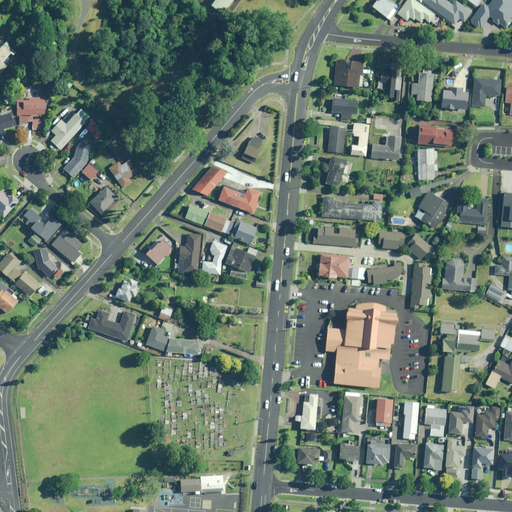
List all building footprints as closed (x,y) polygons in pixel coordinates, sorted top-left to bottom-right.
[(213,0),(210,4),(223,14),(233,0),(213,0)] [(375,0),(376,0),(375,0),(373,0),(370,6),(390,20),(396,11),(392,8),(394,4),(387,0),(375,0)] [(433,13),(414,0),(405,0),(396,14),(405,20),(407,18),(412,21),(414,19),(419,23),(422,19),(427,22),(433,13)] [(421,0),(421,1),(452,24),(456,18),(462,23),(470,12),(454,0),(453,0),(451,3),(446,0),(421,0)] [(490,0),(487,5),(481,1),(469,19),(470,20),(468,23),(476,28),(478,25),(480,27),(487,16),(492,19),(491,20),(497,25),(498,23),(506,29),(511,20),(509,18),(511,13),(511,9),(510,9),(511,6),(511,0),(490,0)] [(0,71),(6,66),(1,62),(9,53),(11,55),(15,50),(5,40),(3,42),(0,39),(0,71)] [(349,60),(348,70),(342,69),(343,60),(334,59),(332,85),(360,87),(362,61),(349,60)] [(400,73),(388,72),(386,97),(393,97),(393,101),(398,101),(400,73)] [(416,83),(411,83),(410,94),(415,94),(415,100),(430,101),(432,73),(416,72),(416,83)] [(499,78),(472,77),(471,106),(484,106),(484,94),(499,95),(499,78)] [(511,85),(504,86),(503,103),(509,103),(509,114),(511,114),(511,85)] [(448,87),(448,90),(439,90),(439,108),(464,108),(465,90),(458,90),(458,87),(448,87)] [(25,99),(15,99),(15,115),(24,115),(24,121),(30,121),(30,130),(42,130),(42,118),(37,118),(37,114),(42,114),(42,96),(25,96),(25,99)] [(356,101),(330,98),(329,112),(340,113),(339,119),(349,120),(350,114),(355,114),(356,101)] [(59,150),(88,116),(78,107),(65,124),(59,119),(49,130),(54,134),(48,141),(59,150)] [(9,110),(0,112),(0,130),(14,126),(9,110)] [(93,119),(84,127),(95,140),(104,132),(93,119)] [(367,124),(352,123),(351,135),(358,136),(357,145),(348,145),(348,154),(366,155),(367,124)] [(451,126),(416,124),(415,144),(450,146),(451,126)] [(343,127),(328,126),(326,151),(341,153),(343,127)] [(116,133),(105,144),(115,155),(126,144),(116,133)] [(254,137),(251,135),(239,158),(251,164),(259,150),(256,148),(262,137),(256,134),(254,137)] [(384,144),(369,143),(368,157),(396,160),(396,157),(403,157),(404,147),(398,147),(399,135),(385,134),(384,144)] [(89,142),(75,141),(72,155),(61,169),(72,178),(86,160),(89,142)] [(431,148),(416,149),(417,180),(433,179),(431,148)] [(124,155),(106,168),(121,188),(130,182),(127,178),(136,171),(124,155)] [(344,159),(328,155),(324,168),(326,169),(322,182),(337,186),(341,173),(346,175),(349,163),(343,161),(344,159)] [(97,170),(87,162),(80,171),(89,180),(97,170)] [(227,172),(209,165),(189,189),(206,195),(227,172)] [(0,183),(0,217),(1,219),(18,202),(0,183)] [(223,183),(216,199),(251,214),(256,203),(254,202),(258,193),(245,187),(243,191),(223,183)] [(117,197),(105,185),(87,202),(101,217),(107,211),(105,209),(117,197)] [(418,187),(407,190),(409,198),(420,195),(418,187)] [(448,204),(426,191),(416,206),(419,208),(414,217),(433,228),(448,204)] [(511,191),(500,191),(498,226),(511,227),(511,191)] [(332,198),(321,197),(320,216),(381,220),(382,201),(371,200),(370,204),(332,202),(332,198)] [(467,201),(456,199),(454,222),(485,226),(488,198),(476,197),(475,209),(466,208),(467,201)] [(201,225),(207,211),(188,203),(183,218),(201,225)] [(25,210),(19,218),(36,233),(43,224),(25,210)] [(207,211),(201,225),(223,233),(224,232),(228,220),(229,219),(224,217),(225,215),(218,213),(217,214),(207,211)] [(224,232),(229,234),(228,237),(247,244),(254,226),(235,219),(234,222),(228,220),(224,232)] [(315,235),(312,235),(311,243),(356,247),(357,239),(353,239),(354,229),(338,228),(338,233),(333,233),(333,227),(316,225),(315,235)] [(53,226),(42,238),(66,258),(76,246),(53,226)] [(377,230),(376,245),(380,245),(380,248),(396,249),(396,244),(402,245),(403,232),(377,230)] [(184,245),(178,245),(177,260),(182,260),(181,271),(197,272),(199,234),(187,233),(186,242),(184,242),(184,245)] [(414,233),(405,243),(408,246),(407,248),(419,258),(421,256),(425,260),(434,250),(414,233)] [(38,240),(31,234),(25,241),(33,247),(38,240)] [(147,248),(142,253),(154,265),(164,255),(166,257),(170,254),(167,251),(170,248),(160,239),(157,242),(156,241),(148,249),(147,248)] [(211,262),(200,261),(200,273),(219,274),(220,262),(226,246),(212,241),(208,250),(210,254),(213,255),(211,262)] [(255,255),(230,244),(222,262),(247,274),(255,255)] [(44,248),(32,251),(36,269),(46,278),(56,268),(46,259),(44,248)] [(8,251),(0,259),(0,272),(28,296),(38,284),(23,271),(20,274),(13,268),(19,261),(8,251)] [(348,256),(319,253),(316,276),(335,278),(335,276),(362,279),(363,268),(347,266),(348,256)] [(501,266),(494,265),(493,275),(508,276),(506,290),(510,290),(509,299),(511,298),(511,256),(502,255),(501,266)] [(450,258),(444,264),(443,278),(440,278),(439,289),(476,291),(476,278),(462,277),(462,265),(459,258),(450,258)] [(392,265),(364,270),(366,283),(371,282),(372,286),(385,283),(385,281),(397,279),(397,275),(402,274),(400,261),(391,262),(392,265)] [(421,263),(412,262),(408,307),(418,308),(419,304),(427,305),(428,290),(424,289),(424,283),(429,284),(430,268),(421,267),(421,263)] [(64,272),(59,267),(52,275),(57,280),(64,272)] [(119,289),(116,288),(113,296),(128,302),(130,296),(137,298),(139,294),(134,292),(136,287),(134,286),(136,282),(128,279),(127,282),(122,280),(119,289)] [(0,309),(6,314),(19,300),(0,282),(0,309)] [(505,293),(488,284),(483,294),(500,303),(505,293)] [(238,287),(212,286),(212,297),(214,297),(214,305),(230,306),(230,301),(238,301),(238,287)] [(172,310),(162,305),(156,318),(166,323),(172,310)] [(333,351),(330,380),(375,384),(377,358),(386,358),(388,343),(392,343),(395,310),(344,306),(342,327),(324,325),(321,350),(333,351)] [(89,317),(86,327),(125,342),(132,324),(135,325),(139,315),(123,310),(118,323),(105,318),(107,313),(105,312),(106,310),(101,308),(100,311),(97,310),(94,319),(89,317)] [(458,324),(440,322),(439,333),(446,334),(445,339),(439,338),(438,351),(443,351),(439,391),(456,392),(460,350),(476,351),(478,335),(458,333),(458,324)] [(243,333),(243,325),(218,323),(217,340),(240,341),(241,333),(243,333)] [(160,351),(165,338),(165,337),(161,336),(163,330),(151,325),(143,345),(160,351)] [(494,330),(480,329),(479,340),(493,341),(494,330)] [(499,346),(502,347),(482,384),(492,389),(499,377),(511,384),(511,383),(511,358),(508,363),(505,362),(510,352),(511,353),(511,337),(505,334),(499,346)] [(197,341),(165,338),(164,352),(196,354),(197,341)] [(294,421),(298,421),(297,429),(313,430),(315,406),(320,407),(321,398),(316,398),(317,395),(304,393),(303,401),(300,401),(298,416),(294,415),(294,421)] [(359,396),(342,394),(339,432),(352,433),(353,421),(357,422),(359,396)] [(417,402),(404,401),(401,438),(413,439),(413,434),(415,434),(417,402)] [(426,405),(426,408),(424,407),(423,424),(443,425),(445,409),(432,408),(432,406),(426,405)] [(483,415),(475,414),(473,436),(486,437),(486,427),(492,428),(493,420),(498,421),(499,407),(490,406),(490,411),(483,410),(483,415)] [(511,411),(505,411),(502,440),(511,440),(511,411)] [(321,419),(321,420),(320,420),(319,420),(318,421),(317,421),(317,422),(317,423),(316,424),(316,425),(316,426),(317,427),(317,428),(318,428),(318,429),(319,429),(320,430),(321,430),(322,430),(323,430),(324,429),(325,429),(326,428),(326,427),(327,427),(327,426),(327,425),(327,424),(327,423),(326,422),(326,421),(325,421),(324,420),(323,420),(322,419),(321,419)] [(472,420),(465,420),(463,440),(471,441),(472,420)] [(443,426),(430,425),(429,436),(443,436),(443,426)] [(455,439),(446,439),(444,476),(455,477),(455,469),(458,469),(458,456),(463,456),(463,446),(455,445),(455,439)] [(368,444),(365,444),(363,464),(380,465),(380,463),(386,464),(387,444),(374,443),(374,441),(368,440),(368,444)] [(409,443),(394,442),(392,468),(402,469),(402,458),(407,458),(407,460),(414,460),(415,441),(409,440),(409,443)] [(354,446),(354,443),(337,442),(336,459),(342,459),(342,462),(351,462),(351,469),(356,470),(358,446),(354,446)] [(430,469),(440,470),(442,444),(423,443),(422,467),(430,468),(430,469)] [(319,448),(296,447),(295,464),(311,465),(311,462),(317,462),(317,460),(322,460),(321,462),(330,462),(331,451),(323,450),(323,457),(318,456),(319,448)] [(493,449),(471,447),(469,467),(478,468),(479,463),(492,464),(493,449)] [(500,454),(497,454),(496,475),(500,476),(500,479),(507,479),(508,476),(511,475),(511,448),(506,448),(506,450),(500,450),(500,454)] [(481,470),(470,469),(469,479),(480,480),(481,470)] [(223,479),(201,480),(202,495),(223,494),(223,479)] [(201,480),(179,482),(180,494),(202,493),(201,480)] [(232,511),(232,503),(191,506),(191,511),(232,511)]
